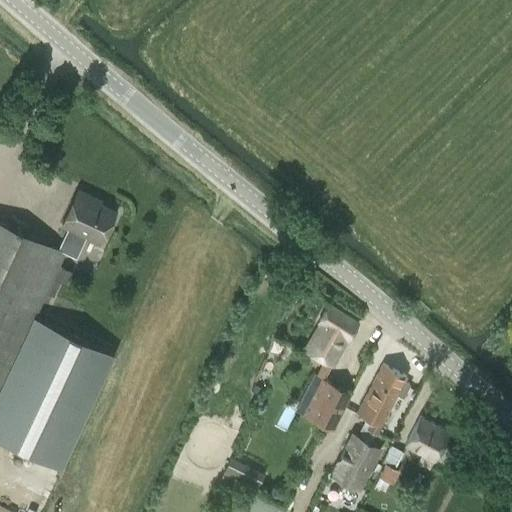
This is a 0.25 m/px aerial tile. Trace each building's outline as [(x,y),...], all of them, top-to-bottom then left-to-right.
[(58,248),(64,251),(76,257),(85,236),(99,242),(114,210),(91,199),(93,197),(78,190),(63,222),(69,224),(58,248)] [(0,437),(61,466),(114,353),(34,316),(64,251),(58,248),(0,221),(0,437)] [(347,339),(357,322),(328,304),(318,321),(320,322),(305,349),(323,358),(314,375),(313,374),(295,410),(332,428),(349,392),(323,379),(331,362),(332,363),(345,338),(347,339)] [(397,392),(396,394),(403,397),(410,384),(403,380),(406,375),(383,363),(374,380),(397,392)] [(397,392),(374,380),(357,412),(371,419),(367,427),(376,432),(396,394),(397,392)] [(429,467),(448,431),(420,416),(405,444),(422,453),(418,461),(429,467)] [(358,488),(379,447),(352,433),(331,474),(358,488)] [(384,464),(379,475),(392,482),(398,471),(393,469),(402,451),(391,445),(382,462),(384,463),(384,464)] [(262,476),(239,466),(242,460),(231,455),(224,471),(257,487),(262,476)] [(0,484),(0,501),(23,511),(39,511),(43,504),(0,484)] [(274,511),(278,504),(242,486),(229,511),(274,511)]
